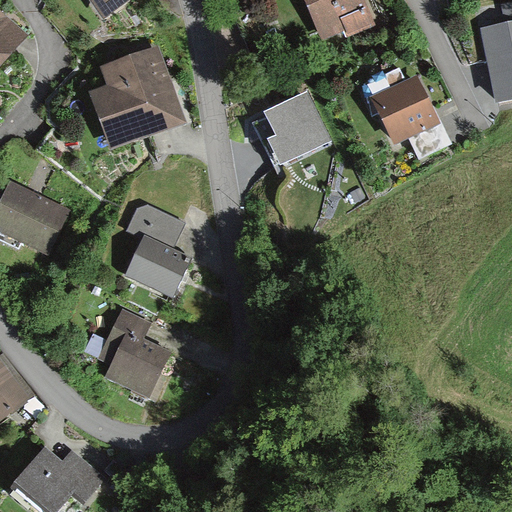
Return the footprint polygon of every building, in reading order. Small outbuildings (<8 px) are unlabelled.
[(133,0),(79,0),(97,25),(133,0)] [(367,27),(352,0),(295,0),(322,51),(367,27)] [(0,64),(19,39),(0,25),(0,64)] [(511,105),(511,28),(485,33),(499,108),(511,105)] [(177,123),(149,53),(101,72),(113,103),(92,112),(107,151),(177,123)] [(445,150),(414,88),(403,93),(395,77),(381,84),(390,103),(368,114),(390,159),(407,150),(414,165),(445,150)] [(322,148),(299,107),(256,130),(279,172),(322,148)] [(0,202),(0,241),(41,257),(60,208),(6,187),(0,202)] [(122,237),(166,259),(183,226),(149,208),(134,213),(122,237)] [(120,289),(167,310),(184,272),(137,252),(120,289)] [(141,409),(165,355),(140,344),(148,328),(120,316),(96,368),(114,376),(107,393),(141,409)] [(0,411),(9,422),(29,405),(0,371),(0,411)] [(60,469),(42,455),(4,505),(12,511),(70,511),(73,509),(76,511),(84,511),(104,487),(68,459),(60,469)]
